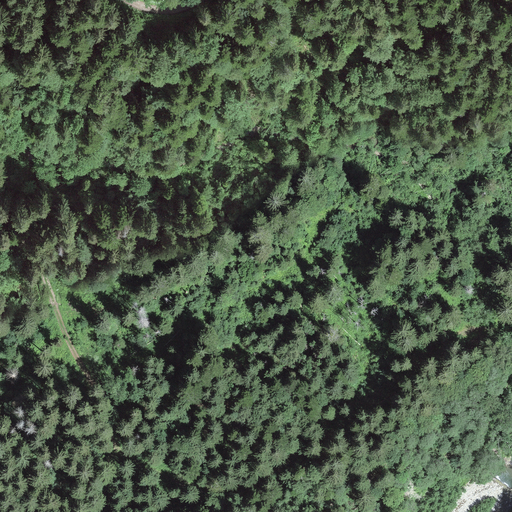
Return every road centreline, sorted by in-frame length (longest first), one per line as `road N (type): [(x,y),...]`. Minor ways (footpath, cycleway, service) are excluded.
road 1 (track): [(114,449),(157,474),(225,496),(378,403),(464,332),(511,323)]
road 2 (track): [(0,234),(35,250),(74,352),(100,390),(114,453),(97,511)]
